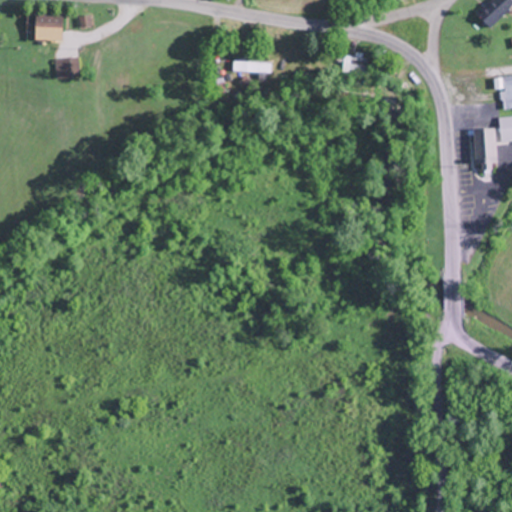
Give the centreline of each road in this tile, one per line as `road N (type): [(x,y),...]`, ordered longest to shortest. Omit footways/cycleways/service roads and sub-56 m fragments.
road 1 (tertiary): [(511,366),(446,324),(453,270),(444,116),(422,65),(374,37),(162,0)]
road 2 (residential): [(441,511),(436,353),(446,324)]
